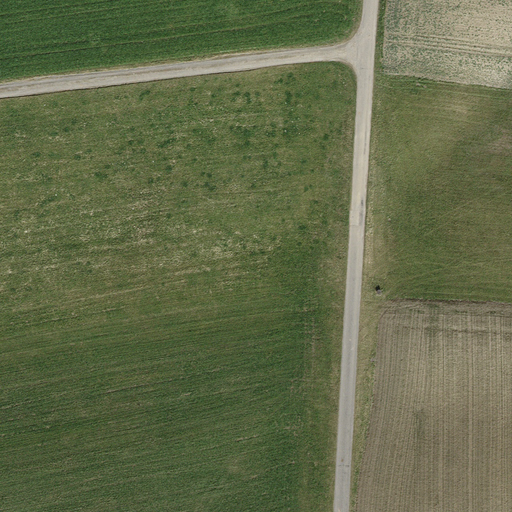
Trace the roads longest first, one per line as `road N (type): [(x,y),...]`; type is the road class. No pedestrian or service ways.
road 1 (unclassified): [(371,0),(342,511)]
road 2 (track): [(368,47),(0,89)]
